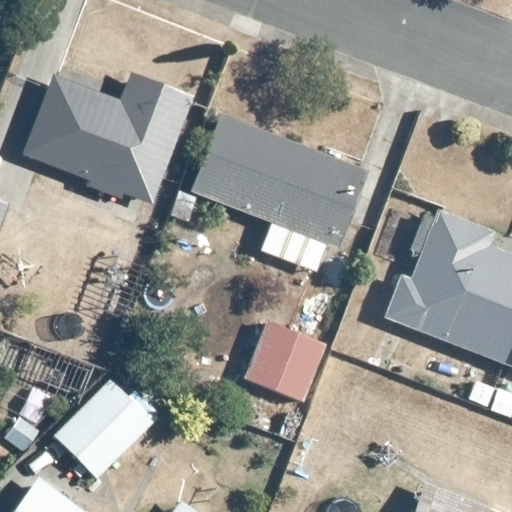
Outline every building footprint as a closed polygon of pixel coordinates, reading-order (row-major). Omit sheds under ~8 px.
[(22,156),(81,176),(78,185),(120,199),(123,190),(151,200),(188,92),(127,71),(117,100),(49,77),(22,156)] [(360,163),(217,110),(186,194),(260,222),(250,247),(311,270),(322,243),(329,246),(360,163)] [(494,233),(436,209),(392,317),(511,365),(511,250),(490,242),(494,233)] [(148,227),(112,213),(97,250),(133,264),(148,227)] [(321,342),(260,319),(237,380),(299,403),(321,342)] [(151,419),(108,376),(49,435),(92,477),(151,419)] [(167,511),(81,511),(30,474),(1,511),(194,511),(177,499),(167,511)] [(404,511),(493,511),(488,510),(490,504),(416,477),(404,511)]
